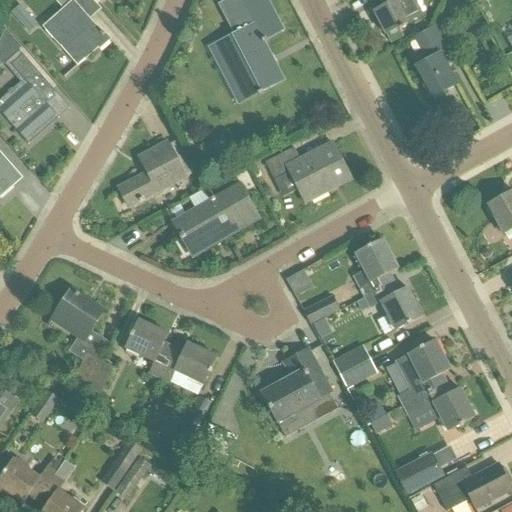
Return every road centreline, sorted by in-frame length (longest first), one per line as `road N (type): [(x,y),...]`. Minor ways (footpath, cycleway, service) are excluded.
road 1 (residential): [(52,239),(178,0)]
road 2 (residential): [(414,192),(311,0)]
road 3 (residential): [(511,385),(414,192)]
road 4 (residential): [(262,275),(414,192)]
road 5 (residential): [(52,239),(205,302)]
road 6 (residential): [(205,302),(260,332),(286,321),(262,275)]
